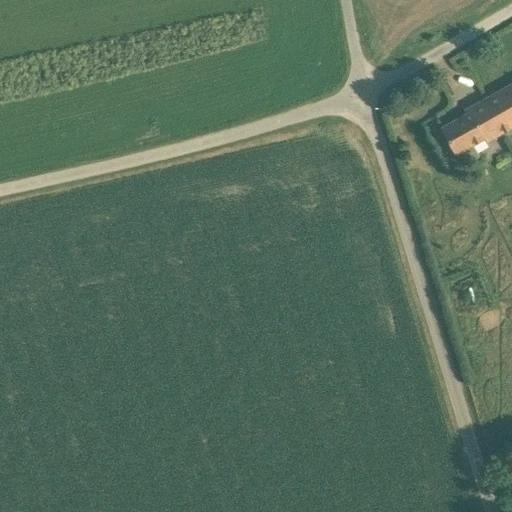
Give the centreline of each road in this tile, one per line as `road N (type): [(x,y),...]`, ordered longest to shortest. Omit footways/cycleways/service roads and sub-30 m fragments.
road 1 (unclassified): [(493,511),(365,92)]
road 2 (unclassified): [(0,191),(221,139),(365,92)]
road 3 (unclassified): [(365,92),(511,10)]
